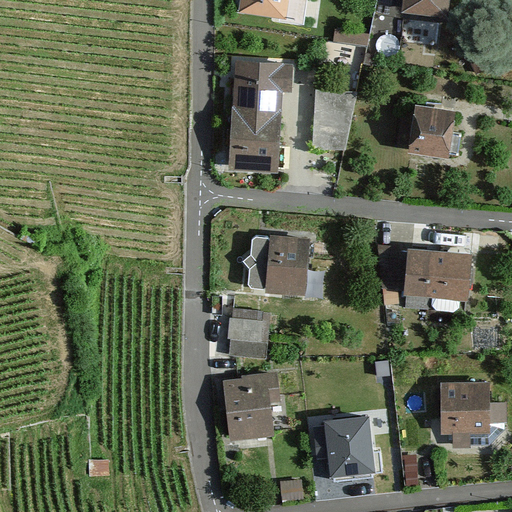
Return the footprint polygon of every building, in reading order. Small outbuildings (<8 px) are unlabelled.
[(290,0),(243,0),(243,13),(289,17),(290,0)] [(382,0),(379,51),(399,53),(401,21),(452,25),(453,0),(382,0)] [(298,63),(234,60),(229,170),(282,172),(286,92),(297,93),(298,63)] [(317,85),(314,145),(353,147),(356,88),(317,85)] [(454,109),(413,106),(408,160),(449,163),(454,109)] [(314,240),(254,236),(251,293),(310,297),(314,240)] [(475,248),(409,247),(409,298),(474,299),(475,248)] [(231,352),(267,354),(269,307),(233,305),(231,352)] [(225,380),(232,445),(284,440),(278,375),(225,380)] [(493,383),(443,382),(442,427),(492,427),(493,383)] [(367,416),(324,421),(330,475),(373,470),(367,416)] [(493,418),(493,430),(474,430),(474,438),(508,438),(508,418),(493,418)]
